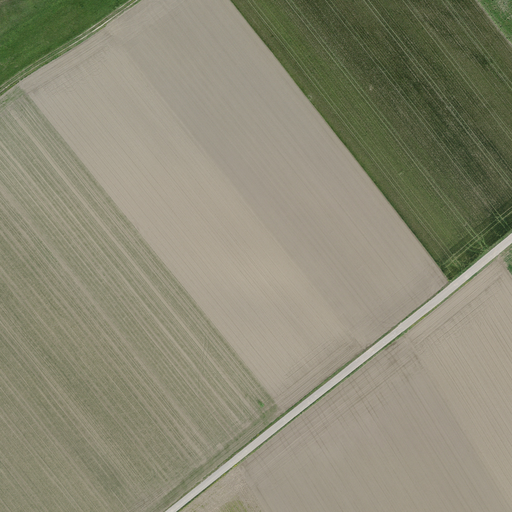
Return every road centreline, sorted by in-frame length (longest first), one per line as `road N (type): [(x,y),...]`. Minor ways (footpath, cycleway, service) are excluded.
road 1 (unclassified): [(170,511),(511,234)]
road 2 (track): [(0,90),(133,0)]
